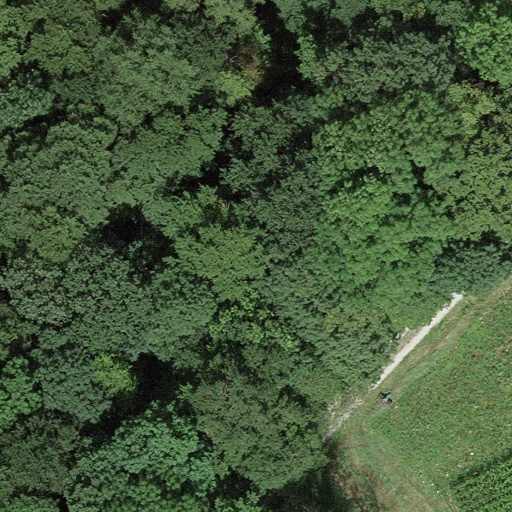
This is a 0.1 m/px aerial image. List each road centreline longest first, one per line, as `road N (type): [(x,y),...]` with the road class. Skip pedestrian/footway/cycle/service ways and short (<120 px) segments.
road 1 (track): [(253,0),(263,38),(261,93),(234,185),(195,296),(75,511)]
road 2 (track): [(254,511),(445,281),(511,216)]
road 3 (track): [(0,303),(246,145)]
